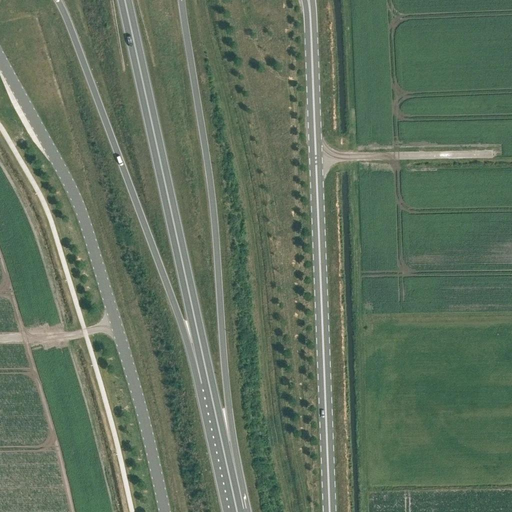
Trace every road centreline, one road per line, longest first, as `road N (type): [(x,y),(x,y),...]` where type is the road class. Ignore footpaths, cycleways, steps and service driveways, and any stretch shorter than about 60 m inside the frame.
road 1 (secondary): [(307,0),(329,511)]
road 2 (tertiary): [(163,511),(83,218),(0,57)]
road 3 (trunk): [(222,443),(229,408),(215,233),(181,0)]
road 4 (trunk): [(56,0),(180,321),(199,342)]
road 5 (trunk): [(199,342),(123,0)]
